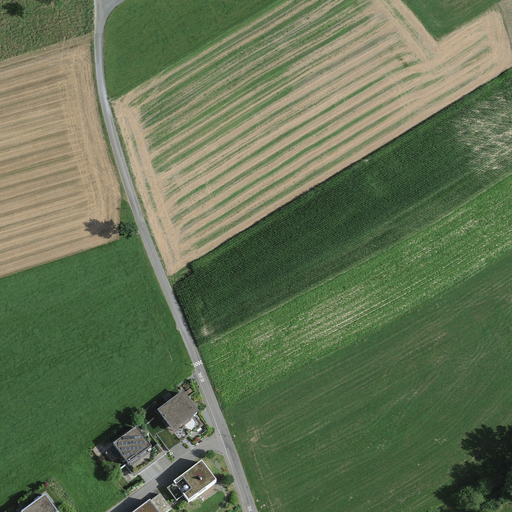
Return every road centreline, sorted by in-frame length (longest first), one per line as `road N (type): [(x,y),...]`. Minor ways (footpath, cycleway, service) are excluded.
road 1 (unclassified): [(101,13),(108,111),(139,218),(199,363)]
road 2 (residential): [(228,441),(119,511)]
